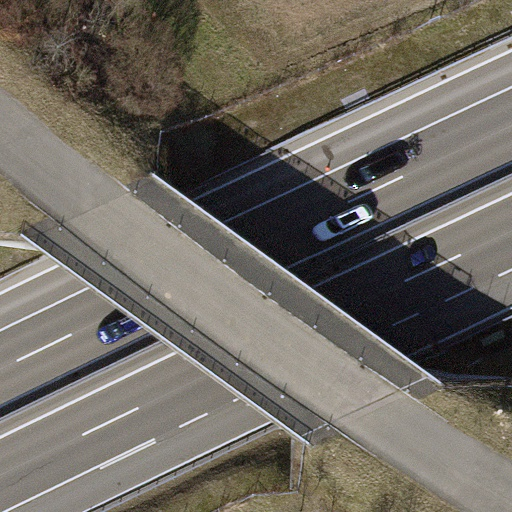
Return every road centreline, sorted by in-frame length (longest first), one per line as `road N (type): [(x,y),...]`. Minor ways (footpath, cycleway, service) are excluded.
road 1 (motorway): [(0,477),(511,232)]
road 2 (motorway): [(511,127),(0,371)]
road 3 (residential): [(0,131),(94,214),(381,419)]
road 4 (residential): [(511,503),(381,419)]
